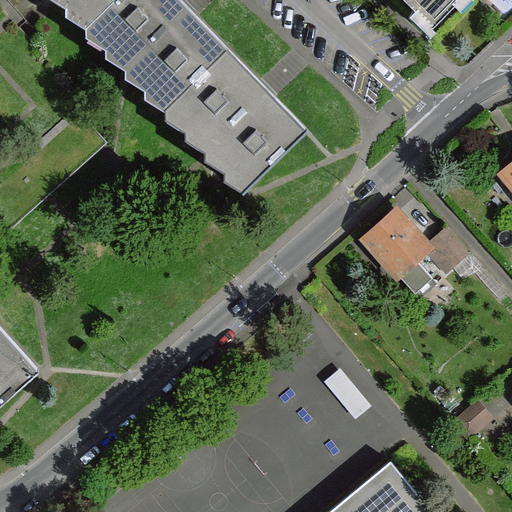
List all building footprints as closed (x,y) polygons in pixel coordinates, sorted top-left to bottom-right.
[(68,0),(91,24),(116,0),(68,0)] [(183,0),(116,0),(91,24),(131,64),(190,7),(183,0)] [(405,0),(434,28),(461,0),(405,0)] [(197,15),(190,7),(131,64),(171,105),(229,47),(197,15)] [(264,83),(229,47),(171,105),(211,146),(269,89),(264,83)] [(279,98),(269,89),(211,146),(250,187),(309,130),(279,98)] [(398,213),(368,240),(416,293),(433,278),(416,258),(428,247),(398,213)] [(448,228),(431,243),(453,268),(470,253),(448,228)] [(0,405),(40,370),(1,327),(0,328),(0,405)] [(450,396),(443,388),(438,394),(445,401),(450,396)] [(490,418),(477,403),(455,423),(468,438),(490,418)] [(433,511),(390,461),(329,511),(433,511)]
